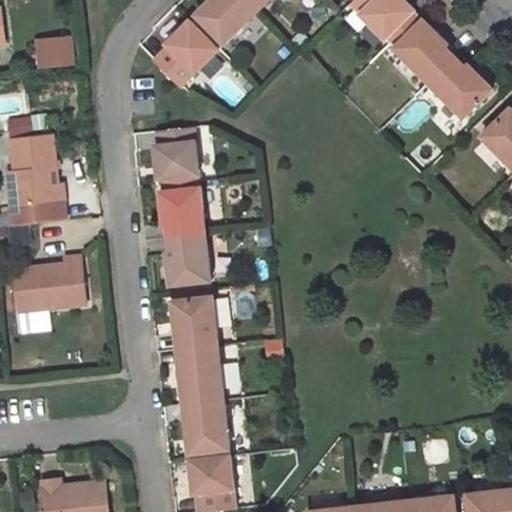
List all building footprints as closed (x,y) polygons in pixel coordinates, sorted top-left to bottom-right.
[(227,44),(262,11),(251,0),(215,0),(200,16),(202,18),(226,42),(227,44)] [(251,0),(262,11),(273,0),(251,0)] [(356,0),(352,5),(388,40),(390,38),(415,15),(417,12),(405,0),(356,0)] [(395,43),(414,25),(420,20),(415,15),(390,38),(395,43)] [(198,23),(221,47),(226,42),(202,18),(198,23)] [(195,20),(174,41),(170,44),(172,47),(157,61),(183,87),(223,48),(221,47),(198,23),(195,20)] [(414,25),(395,43),(400,48),(424,24),(420,20),(414,25)] [(398,50),(432,84),(459,58),(449,49),(451,46),(427,21),(424,24),(400,48),(398,50)] [(41,67),(79,64),(77,34),(39,36),(41,67)] [(432,84),(466,118),(495,90),(471,66),(469,69),(459,58),(432,84)] [(511,115),(488,140),(511,164),(511,115)] [(158,148),(161,179),(164,178),(189,175),(199,174),(202,174),(197,127),(159,131),(161,148),(158,148)] [(60,184),(54,136),(13,141),(16,170),(10,170),(17,226),(69,220),(65,183),(60,184)] [(165,185),(190,182),(200,181),(199,174),(189,175),(164,178),(165,185)] [(190,182),(165,185),(165,191),(200,187),(200,181),(190,182)] [(162,191),(166,223),(169,223),(171,238),(208,234),(203,187),(200,187),(165,191),(162,191)] [(169,250),(173,293),(214,289),(208,234),(171,238),(172,250),(169,250)] [(40,311),(88,305),(83,256),(67,258),(68,264),(17,270),(22,313),(40,311)] [(175,305),(178,337),(182,337),(184,350),(220,346),(215,301),(175,305)] [(181,363),(184,397),(190,396),(223,393),(225,392),(220,346),(184,350),(185,362),(181,363)] [(191,405),(224,401),(223,393),(190,396),(191,405)] [(187,419),(190,454),(195,453),(229,449),(231,449),(226,401),(224,401),(191,405),(190,405),(191,419),(187,419)] [(229,449),(195,453),(195,460),(230,456),(229,449)] [(191,461),(195,493),(199,492),(201,511),(210,511),(238,509),(232,456),(230,456),(195,460),(191,461)] [(46,481),(49,511),(110,511),(107,481),(64,486),(63,479),(46,481)] [(472,511),(511,511),(511,488),(470,493),(472,511)] [(458,511),(456,494),(411,499),(412,511),(458,511)] [(412,511),(411,499),(363,504),(364,507),(364,511),(412,511)]
